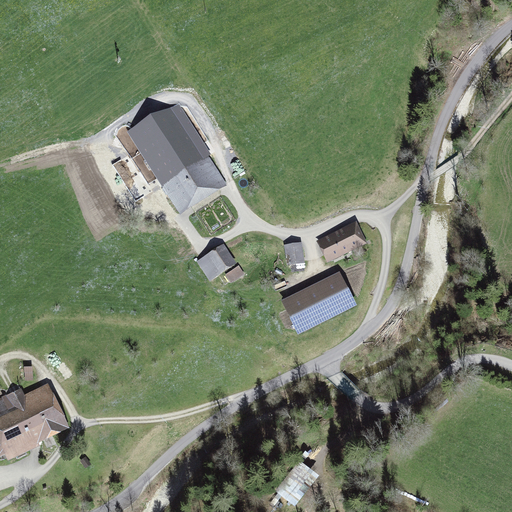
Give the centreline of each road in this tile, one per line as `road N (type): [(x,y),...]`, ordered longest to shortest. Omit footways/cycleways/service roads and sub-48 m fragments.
road 1 (unclassified): [(98,511),(209,422),(359,338),(394,305),(456,90),(511,26)]
road 2 (track): [(250,224),(200,243),(134,156),(108,139),(0,166)]
road 3 (track): [(359,338),(383,279),(387,253),(378,220),(354,216),(279,233),(250,224),(228,186)]
road 4 (track): [(0,504),(79,425),(175,415),(251,395)]
road 5 (track): [(322,359),(361,401),(379,408),(404,403),(467,359),(511,365)]
road 6 (track): [(378,220),(414,184),(462,155),(511,94)]
road 7 (track): [(369,406),(314,473),(314,507),(325,511)]
